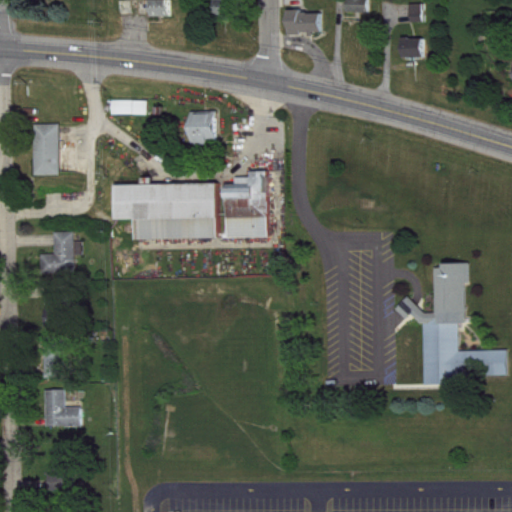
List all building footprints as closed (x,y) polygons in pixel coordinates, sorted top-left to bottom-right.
[(221,8),(221,28),(242,27),(242,7),(221,8)] [(177,26),(177,8),(157,8),(157,25),(177,26)] [(429,13),(417,13),(417,32),(430,31),(429,13)] [(328,20),(294,21),(295,43),(328,42),(328,20)] [(431,47),(407,47),(408,67),(431,67),(431,47)] [(153,123),(152,109),(117,110),(118,124),(153,123)] [(223,120),(198,121),(199,152),(224,151),(223,120)] [(67,133),(42,133),(43,184),(67,184),(67,133)] [(275,246),(273,180),(256,180),(257,186),(242,187),(242,192),(233,193),(234,247),(275,246)] [(225,192),(123,194),(124,229),(144,228),(144,248),(226,247),(225,192)] [(48,263),(48,283),(82,282),(81,264),(89,264),(89,250),(81,251),(81,240),(61,241),(61,263),(48,263)] [(431,394),(466,393),(465,386),(511,384),(511,359),(466,360),(465,332),(473,332),(473,291),(476,291),(476,272),(450,272),(450,277),(442,277),(442,316),(409,317),(409,328),(430,328),(431,394)] [(52,335),(75,335),(75,296),(53,296),(52,335)] [(72,386),(71,345),(49,345),(50,387),(72,386)] [(72,398),(53,399),(54,436),(89,435),(88,416),(73,416),(72,398)] [(52,500),(79,499),(79,458),(60,458),(60,484),(51,484),(52,500)]
